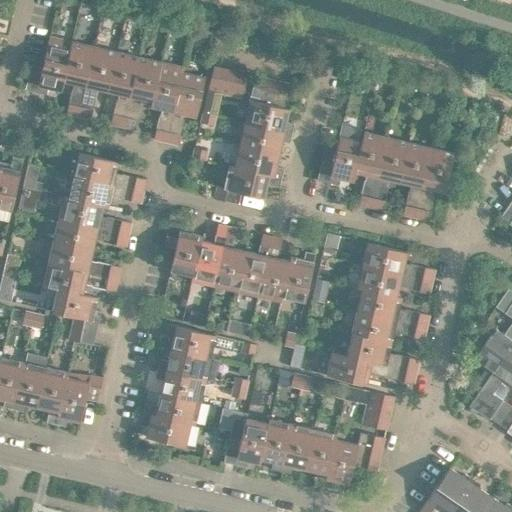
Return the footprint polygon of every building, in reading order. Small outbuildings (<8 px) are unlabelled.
[(57,0),(56,8),(66,10),(68,0),(57,0)] [(142,20),(144,12),(133,9),(132,18),(142,20)] [(148,17),(146,27),(156,30),(158,20),(148,17)] [(175,23),(172,33),(182,35),(184,26),(175,23)] [(199,41),(203,38),(205,31),(194,28),(191,40),(199,41)] [(60,90),(63,80),(62,80),(71,41),(49,36),(41,67),(30,65),(24,89),(46,94),(47,87),(60,90)] [(71,41),(62,80),(63,80),(75,83),(74,90),(71,89),(65,113),(77,116),(93,46),(71,41)] [(107,91),(116,51),(93,46),(77,116),(90,119),(95,95),(92,94),(94,88),(107,91)] [(138,56),(116,51),(107,91),(120,94),(118,100),(115,99),(110,124),(122,126),(138,56)] [(138,98),(151,101),(159,66),(161,62),(138,56),(122,126),(134,129),(140,105),(137,104),(138,98)] [(153,138),(165,141),(181,71),(159,66),(151,101),(149,106),(163,109),(161,115),(159,114),(153,138)] [(219,92),(224,68),(213,66),(207,90),(219,92)] [(235,71),(224,68),(219,92),(220,93),(230,95),(235,71)] [(181,71),(165,141),(177,144),(183,120),(180,119),(181,113),(195,116),(204,77),(181,71)] [(247,73),(235,71),(230,95),(241,98),(247,73)] [(254,75),(249,100),(260,102),(266,78),(254,75)] [(266,78),(260,102),(271,105),(277,80),(266,78)] [(271,105),(282,107),(283,107),(288,83),(277,80),(271,105)] [(351,83),(349,88),(361,91),(362,85),(351,83)] [(207,90),(202,112),(215,115),(220,93),(219,92),(207,90)] [(288,108),(283,107),(282,107),(271,105),(260,102),(249,100),(244,122),(291,133),(293,123),(285,121),(288,108)] [(212,125),(215,115),(202,112),(200,122),(212,125)] [(289,142),(291,133),(244,122),(238,144),(278,153),(281,141),(289,142)] [(353,181),(355,171),(361,141),(352,139),(354,133),(350,124),(341,122),(335,151),(323,149),(316,180),(338,185),(339,178),(353,181)] [(357,204),(369,207),(386,137),(363,132),(361,141),(355,171),(367,174),(366,180),(363,180),(357,204)] [(408,142),(386,137),(369,207),(382,210),(387,185),(384,185),(386,178),(399,181),(408,142)] [(402,214),(414,217),(430,147),(408,142),(399,181),(411,184),(410,191),(407,190),(402,214)] [(233,166),(281,177),(283,168),(275,166),(278,153),(238,144),(233,166)] [(194,147),(192,156),(191,157),(204,160),(207,150),(194,147)] [(430,147),(414,217),(426,220),(432,196),(429,195),(430,189),(444,192),(453,152),(430,147)] [(73,175),(142,191),(145,179),(121,173),(120,176),(114,174),(117,161),(78,152),(73,175)] [(0,207),(10,209),(19,170),(21,162),(11,160),(10,164),(0,161),(0,207)] [(27,164),(22,186),(33,189),(35,181),(38,167),(27,164)] [(278,187),(281,177),(233,166),(228,165),(223,187),(216,185),(213,198),(238,203),(240,192),(263,197),(266,184),(278,187)] [(140,203),(142,191),(73,175),(68,196),(67,197),(102,205),(107,206),(110,193),(116,195),(116,197),(140,203)] [(22,186),(17,209),(34,212),(36,199),(39,190),(33,189),(22,186)] [(105,219),(99,217),(102,205),(67,197),(68,196),(63,195),(57,218),(127,234),(130,222),(106,216),(105,219)] [(511,197),(500,215),(509,222),(508,223),(511,226),(511,197)] [(125,246),(127,234),(57,218),(52,240),(92,249),(95,236),(101,238),(100,241),(125,246)] [(181,272),(191,274),(192,274),(200,240),(201,240),(202,235),(189,232),(190,225),(169,220),(163,244),(174,247),(169,269),(172,270),(171,271),(170,272),(170,273),(170,274),(171,275),(171,276),(172,277),(173,278),(175,279),(176,279),(177,278),(178,278),(179,277),(180,277),(181,275),(181,274),(181,273),(181,272)] [(213,284),(227,226),(217,224),(212,243),(201,240),(200,240),(192,274),(191,274),(190,279),(213,284)] [(236,228),(227,226),(213,284),(235,290),(244,250),(232,247),(236,228)] [(338,235),(326,232),(323,245),(335,248),(338,235)] [(261,234),(257,253),(244,250),(235,290),(258,295),(271,236),(261,234)] [(281,238),(271,236),(258,295),(280,300),(281,295),(289,260),(288,260),(276,258),(281,238)] [(95,263),(89,262),(92,249),(52,240),(47,262),(117,278),(120,266),(96,261),(95,263)] [(406,251),(366,242),(361,265),(431,281),(434,269),(410,263),(409,266),(403,264),(406,251)] [(303,259),(289,256),(288,260),(289,260),(281,295),(304,300),(313,261),(315,253),(304,251),(303,259)] [(14,278),(19,256),(7,253),(2,275),(14,278)] [(114,291),(117,278),(47,262),(42,285),(56,288),(82,294),(82,293),(84,281),(91,282),(90,285),(114,291)] [(356,287),(361,288),(395,296),(395,295),(398,283),(405,285),(404,287),(428,293),(431,281),(361,265),(356,287)] [(93,309),(96,296),(82,293),(82,294),(56,288),(51,311),(73,316),(71,327),(95,332),(100,311),(93,309)] [(356,310),(426,326),(428,314),(404,309),(404,311),(397,310),(400,297),(395,295),(395,296),(361,288),(356,310)] [(492,371),(503,356),(511,342),(511,291),(507,288),(495,306),(511,317),(511,320),(503,334),(493,327),(472,358),(485,367),(492,371)] [(0,298),(10,301),(12,294),(0,291),(0,298)] [(312,292),(310,299),(322,302),(324,295),(312,292)] [(31,325),(34,313),(24,310),(21,323),(31,325)] [(423,339),(426,326),(356,310),(351,332),(390,342),(393,329),(399,330),(399,333),(423,339)] [(43,315),(34,313),(31,325),(40,328),(43,315)] [(227,327),(246,332),(248,322),(230,317),(227,327)] [(173,335),(170,348),(209,357),(215,334),(175,325),(167,324),(165,333),(173,335)] [(92,345),(95,332),(71,327),(68,339),(92,345)] [(296,334),(283,331),(280,343),(293,346),(296,334)] [(393,356),(387,354),(390,342),(351,332),(345,354),(415,371),(418,359),(394,353),(393,356)] [(253,354),(255,344),(243,341),(240,351),(253,354)] [(511,342),(503,356),(511,362),(511,342)] [(204,379),(209,357),(170,348),(167,360),(159,358),(157,368),(204,379)] [(413,383),(415,371),(345,354),(331,351),(326,374),(365,383),(368,370),(389,375),(389,377),(413,383)] [(0,397),(4,399),(2,407),(12,409),(22,361),(0,355),(0,397)] [(300,357),(291,355),(288,365),(298,367),(300,357)] [(511,384),(511,362),(503,356),(492,371),(483,383),(468,405),(471,407),(469,410),(475,414),(476,411),(488,419),(489,417),(498,423),(510,405),(499,398),(501,395),(502,391),(500,387),(497,385),(502,378),(511,384)] [(23,403),(36,406),(45,366),(22,361),(12,409),(21,411),(23,403)] [(48,409),(45,422),(55,424),(66,376),(66,377),(67,372),(45,366),(36,406),(48,409)] [(485,367),(477,379),(483,383),(492,371),(485,367)] [(163,380),(160,392),(199,401),(204,379),(157,368),(154,378),(163,380)] [(290,385),(299,387),(302,375),(293,372),(290,385)] [(87,381),(66,377),(66,376),(55,424),(64,426),(66,418),(79,421),(85,399),(96,401),(102,377),(89,374),(87,381)] [(302,375),(299,387),(309,390),(312,377),(302,375)] [(235,376),(232,386),(245,389),(247,379),(235,376)] [(334,395),(343,398),(346,385),(337,383),(334,395)] [(232,386),(230,395),(243,398),(245,389),(232,386)] [(257,406),(260,392),(252,390),(249,404),(257,406)] [(366,401),(390,407),(393,396),(369,390),(366,401)] [(199,401),(160,392),(157,405),(144,402),(142,411),(189,423),(194,424),(199,401)] [(224,399),(222,406),(232,409),(234,402),(224,399)] [(388,418),(390,407),(366,401),(364,412),(388,418)] [(511,406),(510,405),(498,423),(506,429),(505,431),(511,435),(511,406)] [(184,445),(189,423),(142,411),(139,421),(148,423),(145,436),(184,445)] [(361,423),(385,429),(388,418),(364,412),(361,423)] [(233,416),(230,427),(242,430),(245,419),(244,419),(233,416)] [(245,419),(242,430),(240,440),(228,437),(222,461),(244,467),(246,460),(259,463),(260,458),(259,458),(267,423),(245,418),(244,419),(245,419)] [(291,423),(268,418),(267,423),(259,458),(260,458),(272,460),(270,469),(280,471),(291,423)] [(313,428),(291,423),(280,471),(289,473),(291,465),(304,468),(313,428)] [(230,427),(228,437),(240,440),(242,430),(230,427)] [(314,483),(323,486),(334,438),(335,438),(336,433),(313,428),(304,468),(316,471),(314,483)] [(357,442),(381,448),(383,437),(359,431),(357,442)] [(348,483),(352,465),(351,465),(354,454),(356,443),(335,438),(334,438),(323,486),(333,488),(335,480),(348,483)] [(378,459),(381,448),(357,442),(356,443),(354,454),(378,459)] [(354,454),(351,465),(352,465),(376,471),(378,459),(354,454)] [(428,511),(436,501),(449,511),(470,482),(468,480),(470,477),(464,474),(461,476),(448,467),(419,509),(424,511),(428,511)] [(450,511),(479,511),(491,496),(478,487),(479,484),(474,480),(472,483),(470,482),(449,511),(450,511)] [(510,511),(511,511),(510,509),(511,506),(506,503),(503,505),(491,496),(479,511),(510,511)]
